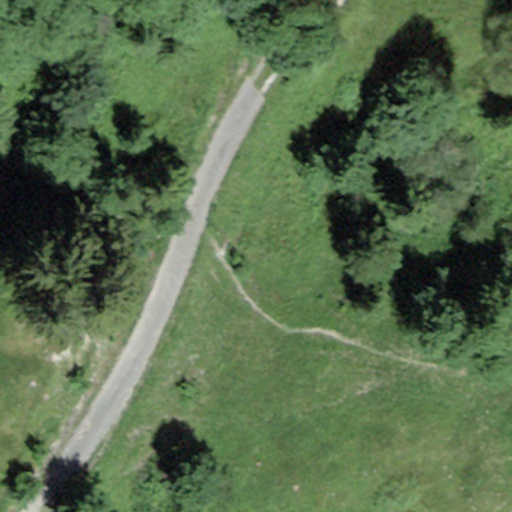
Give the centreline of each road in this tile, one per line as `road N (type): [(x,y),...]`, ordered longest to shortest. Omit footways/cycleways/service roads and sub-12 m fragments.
road 1 (track): [(195,215),(135,349),(28,511)]
road 2 (track): [(312,0),(232,134),(195,215)]
